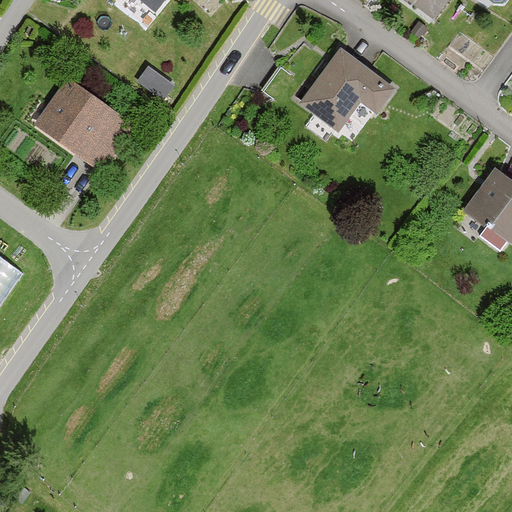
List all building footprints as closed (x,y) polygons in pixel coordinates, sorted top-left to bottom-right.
[(171,0),(110,0),(114,3),(117,0),(134,0),(155,19),(171,0)] [(404,0),(433,21),(448,0),(404,0)] [(393,90),(343,53),(303,107),(339,133),(362,102),(376,113),(393,90)] [(147,68),(135,86),(162,104),(175,86),(147,68)] [(135,124),(64,76),(30,127),(85,164),(101,175),(135,124)] [(511,187),(495,175),(466,215),(511,248),(511,247),(511,187)] [(0,307),(25,274),(0,255),(0,307)]
